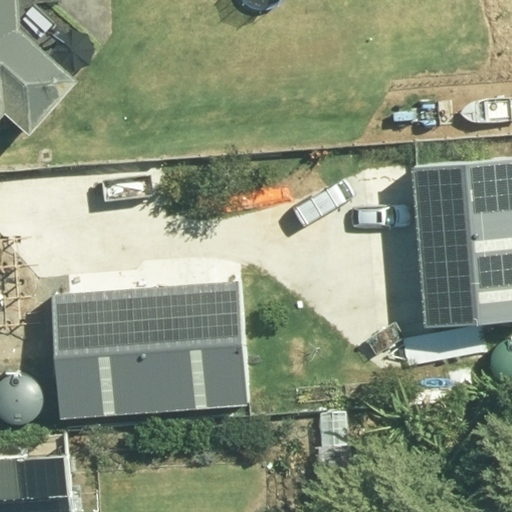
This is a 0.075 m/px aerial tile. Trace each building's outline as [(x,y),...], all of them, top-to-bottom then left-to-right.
[(0,0),(0,118),(16,117),(29,104),(52,125),(99,74),(96,71),(41,21),(39,0),(0,0)] [(446,322),(511,316),(511,153),(433,160),(446,322)] [(32,234),(4,237),(2,221),(0,221),(0,331),(43,327),(32,234)] [(84,400),(204,392),(198,312),(78,320),(84,400)] [(0,456),(0,511),(95,511),(94,454),(0,456)]
